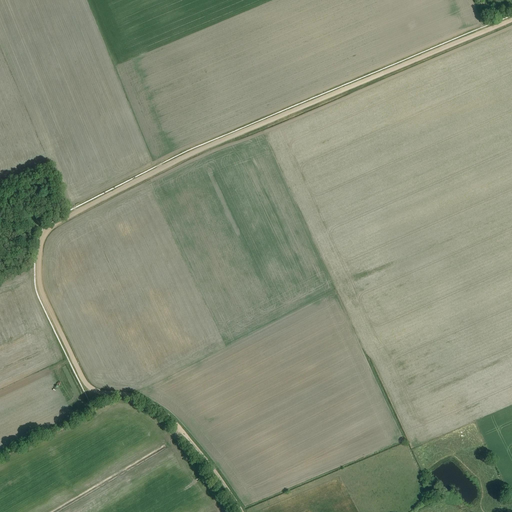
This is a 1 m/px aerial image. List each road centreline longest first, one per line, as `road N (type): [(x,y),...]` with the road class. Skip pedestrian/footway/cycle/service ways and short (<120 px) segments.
road 1 (track): [(100,392),(85,382),(41,288),(39,253),(48,230),(185,156),(511,20)]
road 2 (track): [(241,511),(160,410),(100,392)]
